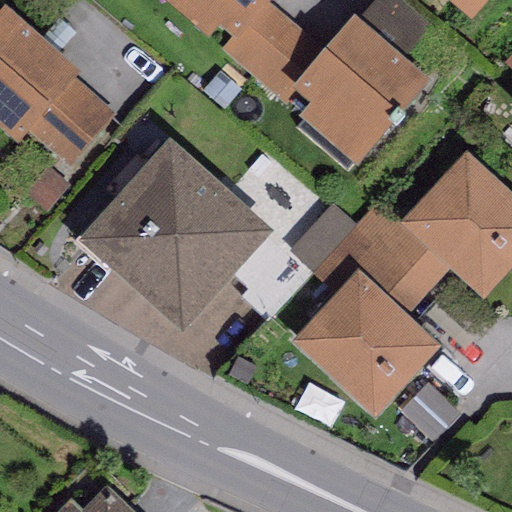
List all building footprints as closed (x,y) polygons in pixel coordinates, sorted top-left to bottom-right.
[(269,6),(274,0),(157,0),(208,44),(219,31),(230,41),(235,45),(269,6)] [(395,0),(377,0),(357,26),(401,63),(429,30),(395,0)] [(492,0),(440,0),(470,26),(492,0)] [(324,54),(269,6),(235,45),(230,41),(222,50),(284,104),(291,97),(288,94),(324,54)] [(0,136),(16,150),(30,135),(69,169),(114,118),(75,84),(80,79),(2,12),(0,14),(0,136)] [(357,26),(353,22),(324,54),(288,94),(291,97),(309,110),(299,122),(357,171),(429,87),(401,63),(357,26)] [(169,147),(77,253),(182,344),(274,238),(169,147)] [(511,272),(511,202),(465,160),(411,218),(401,229),(447,271),(483,304),(511,272)] [(315,277),(357,230),(332,207),(290,255),(315,277)] [(404,318),(447,271),(401,229),(411,218),(404,212),(395,222),(378,207),(357,230),(315,277),(335,295),(355,273),(404,318)] [(404,318),(355,273),(335,295),(292,348),(373,423),(439,353),(404,318)] [(125,511),(104,491),(83,511),(74,511),(69,507),(64,511),(125,511)]
